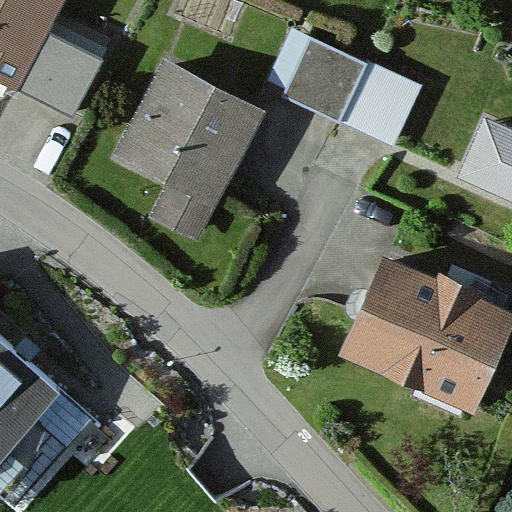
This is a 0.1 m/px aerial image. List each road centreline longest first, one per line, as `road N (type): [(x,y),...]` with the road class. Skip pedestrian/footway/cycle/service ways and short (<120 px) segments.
road 1 (residential): [(0,190),(161,307),(367,511)]
road 2 (unknown): [(352,145),(307,226),(207,350)]
